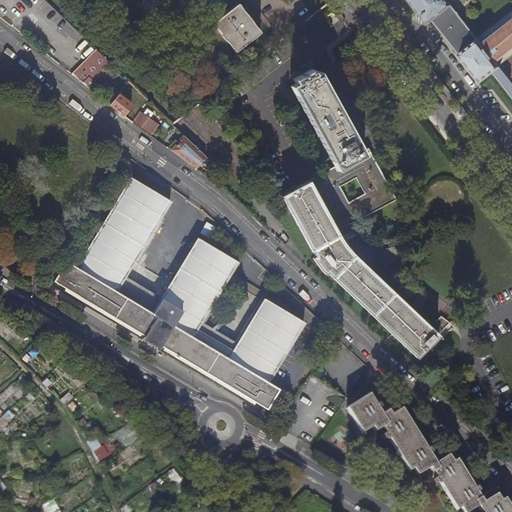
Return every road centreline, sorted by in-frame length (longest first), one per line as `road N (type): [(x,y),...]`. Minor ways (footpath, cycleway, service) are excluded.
road 1 (residential): [(0,40),(222,207),(405,387),(511,477)]
road 2 (tertiary): [(353,0),(511,202)]
road 3 (secondary): [(0,283),(210,413)]
road 4 (track): [(0,343),(51,395),(116,511)]
road 5 (secondary): [(239,433),(386,511)]
